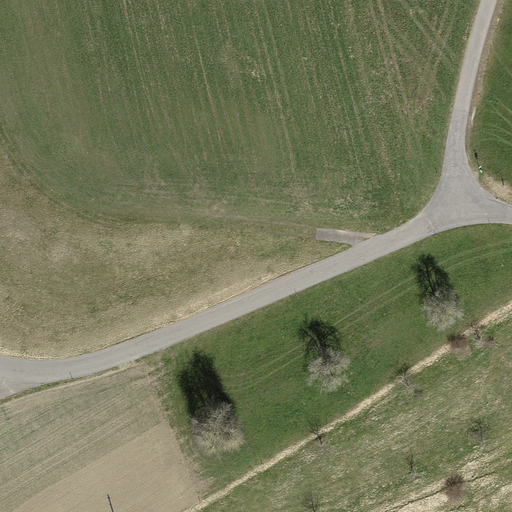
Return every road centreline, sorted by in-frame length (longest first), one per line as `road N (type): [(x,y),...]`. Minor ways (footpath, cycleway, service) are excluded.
road 1 (unclassified): [(447,216),(142,357),(68,374),(0,369)]
road 2 (unclassified): [(490,0),(461,114),(447,216)]
